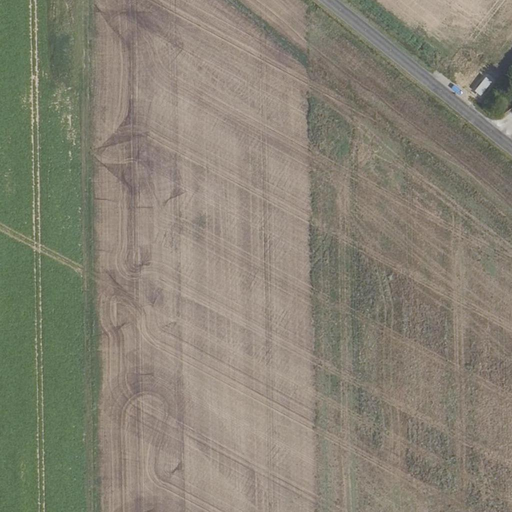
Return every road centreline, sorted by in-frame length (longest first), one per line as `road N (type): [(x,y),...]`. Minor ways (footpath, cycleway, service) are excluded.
road 1 (track): [(82,0),(91,511)]
road 2 (tertiary): [(328,0),(511,147)]
